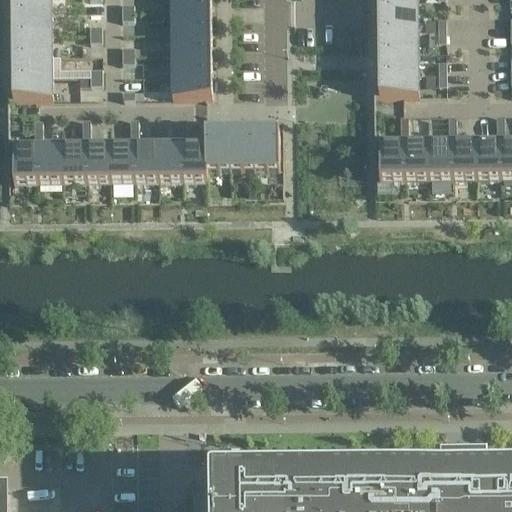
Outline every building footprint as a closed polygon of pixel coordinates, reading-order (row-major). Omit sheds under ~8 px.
[(13,0),(13,19),(54,19),(53,0),(13,0)] [(172,0),(172,18),(212,17),(212,0),(172,0)] [(379,0),(380,16),(420,15),(419,0),(379,0)] [(424,0),(425,7),(423,7),(424,94),(449,94),(448,0),(424,0)] [(489,6),(489,15),(502,15),(502,6),(489,6)] [(123,10),(123,18),(135,18),(135,10),(123,10)] [(380,16),(380,37),(420,37),(420,15),(380,16)] [(489,15),(489,23),(502,23),(502,15),(489,15)] [(172,18),(172,39),(212,39),(212,17),(172,18)] [(123,18),(123,27),(136,26),(135,18),(123,18)] [(13,19),(14,41),(54,41),(54,19),(13,19)] [(457,28),(457,37),(469,36),(469,28),(457,28)] [(90,32),(91,40),(103,40),(103,32),(90,32)] [(457,37),(457,45),(469,45),(469,36),(457,37)] [(380,37),(380,59),(420,59),(420,37),(380,37)] [(172,39),(173,61),(213,61),(212,39),(172,39)] [(91,40),(91,49),(103,48),(103,40),(91,40)] [(14,41),(14,63),(54,62),(54,41),(14,41)] [(490,50),(490,58),(502,58),(502,50),(490,50)] [(123,53),(123,62),(136,61),(136,53),(123,53)] [(490,58),(490,66),(502,66),(502,58),(490,58)] [(380,59),(380,81),(420,80),(420,59),(380,59)] [(123,62),(124,70),(136,70),(136,61),(123,62)] [(173,61),(173,83),(213,82),(213,61),(173,61)] [(14,63),(14,84),(54,84),(54,62),(14,63)] [(457,72),(457,80),(470,80),(469,71),(457,72)] [(91,75),(91,84),(103,83),(103,75),(91,75)] [(380,81),(381,103),(421,103),(420,80),(380,81)] [(457,80),(457,88),(470,88),(470,80),(457,80)] [(173,83),(173,105),(213,105),(213,82),(173,83)] [(91,84),(91,92),(103,92),(103,83),(91,84)] [(14,84),(14,107),(54,106),(54,84),(14,84)] [(490,94),(490,102),(503,102),(502,94),(490,94)] [(124,98),(124,106),(136,106),(136,97),(124,98)] [(449,125),(450,137),(458,137),(457,124),(449,125)] [(497,124),(498,136),(506,136),(505,124),(497,124)] [(401,125),(402,137),(410,137),(409,125),(401,125)] [(179,127),(179,139),(187,139),(187,127),(179,127)] [(83,128),(83,140),(91,140),(91,128),(83,128)] [(131,128),(131,140),(139,140),(139,128),(131,128)] [(35,129),(35,141),(43,141),(43,129),(35,129)] [(498,136),(498,148),(502,148),(506,148),(506,136),(498,136)] [(402,137),(402,149),(406,149),(410,149),(410,137),(402,137)] [(450,137),(450,149),(454,149),(458,149),(458,137),(450,137)] [(255,139),(256,177),(280,176),(280,138),(255,139)] [(179,139),(179,151),(183,151),(187,151),(187,139),(179,139)] [(207,151),(208,177),(232,177),(231,139),(207,139),(207,151)] [(231,139),(232,177),(256,177),(255,139),(231,139)] [(83,140),(83,152),(87,152),(92,152),(91,140),(83,140)] [(131,140),(131,152),(135,152),(139,152),(139,140),(131,140)] [(35,141),(35,153),(39,153),(44,153),(43,141),(35,141)] [(454,149),(454,187),(478,186),(478,148),(458,149),(454,149)] [(478,148),(478,186),(502,186),(502,148),(498,148),(478,148)] [(502,148),(502,186),(511,186),(511,148),(506,148),(502,148)] [(381,149),(381,187),(406,187),(406,149),(402,149),(381,149)] [(406,149),(406,187),(430,187),(430,149),(410,149),(406,149)] [(430,149),(430,187),(454,187),(454,149),(450,149),(430,149)] [(159,152),(160,190),(184,189),(183,151),(179,151),(159,152)] [(183,151),(184,189),(209,189),(208,177),(207,151),(187,151),(183,151)] [(63,153),(64,191),(88,190),(87,152),(83,152),(63,153)] [(87,152),(88,190),(112,190),(111,152),(92,152),(87,152)] [(111,152),(112,190),(136,190),(135,152),(131,152),(111,152)] [(135,152),(136,190),(160,190),(159,152),(139,152),(135,152)] [(15,153),(15,191),(40,191),(39,153),(35,153),(15,153)] [(39,153),(40,191),(64,191),(63,153),(44,153),(39,153)] [(464,450),(442,450),(443,505),(463,505),(488,504),(487,451),(464,450)]
